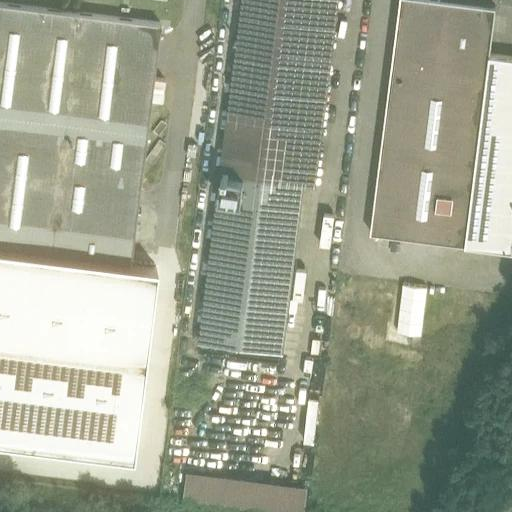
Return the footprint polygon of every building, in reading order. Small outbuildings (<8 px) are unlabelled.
[(245,0),(223,173),(246,176),(304,183),(327,0),(245,0)] [(498,5),(459,0),(401,0),(373,231),(468,243),(492,52),(498,5)] [(158,24),(0,3),(0,434),(125,451),(150,269),(126,266),(158,24)] [(511,54),(492,52),(468,243),(511,248),(511,54)] [(246,176),(224,173),(221,195),(243,198),(246,176)] [(221,195),(202,339),(203,339),(283,350),(304,183),(246,176),(243,198),(221,195)] [(403,282),(397,331),(422,334),(428,285),(403,282)] [(300,511),(304,485),(190,470),(186,499),(283,511),(300,511)]
